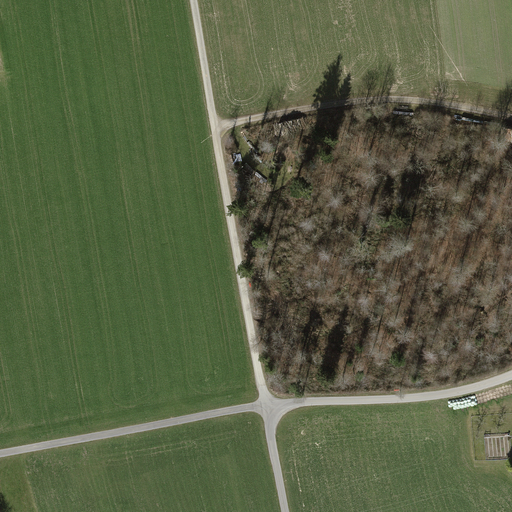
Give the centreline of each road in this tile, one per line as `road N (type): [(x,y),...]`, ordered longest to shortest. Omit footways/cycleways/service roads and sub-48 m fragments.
road 1 (track): [(265,405),(193,0)]
road 2 (track): [(511,118),(385,100),(214,125)]
road 3 (track): [(265,405),(0,455)]
road 4 (track): [(265,405),(432,397),(511,375)]
